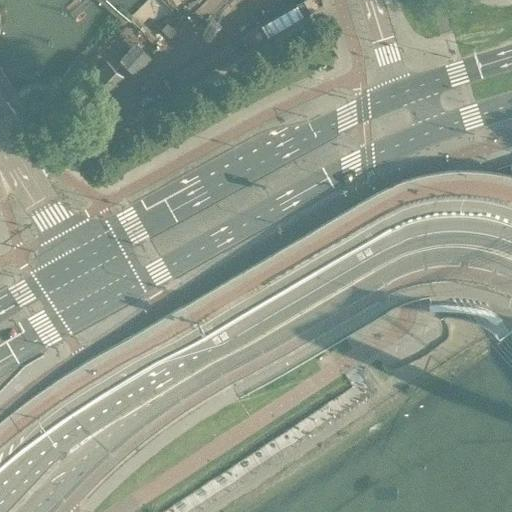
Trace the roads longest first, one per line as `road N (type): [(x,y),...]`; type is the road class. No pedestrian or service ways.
road 1 (secondary): [(511,245),(451,235),(398,250),(134,410)]
road 2 (primary): [(102,300),(347,167),(442,127)]
road 3 (residential): [(204,511),(511,314)]
road 4 (primary): [(399,93),(272,149),(78,259)]
road 5 (secondary): [(134,410),(83,417),(0,493)]
road 6 (secondary): [(33,511),(134,410)]
road 7 (residential): [(78,259),(0,141)]
